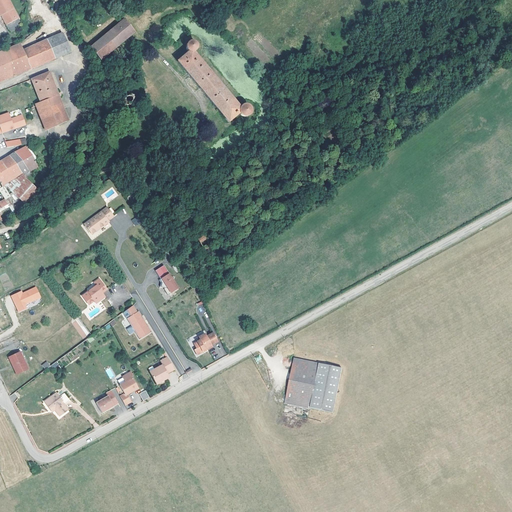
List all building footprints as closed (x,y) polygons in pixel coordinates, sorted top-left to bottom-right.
[(0,0),(0,17),(1,17),(5,24),(15,18),(13,14),(15,12),(8,0),(0,0)] [(133,31),(123,18),(89,46),(100,59),(133,31)] [(22,49),(19,42),(0,50),(0,80),(69,51),(61,32),(22,49)] [(187,50),(176,60),(227,120),(238,111),(240,114),(241,114),(243,115),(244,115),(246,114),(247,114),(248,113),(249,111),(250,110),(250,108),(249,107),(249,106),(248,105),(247,104),(245,103),(244,103),(242,103),(241,104),(240,104),(239,106),(192,51),(193,50),(194,49),(195,48),(196,47),(196,45),(196,44),(195,42),(195,41),(194,40),(191,39),(189,39),(188,39),(186,40),(185,41),(185,42),(184,44),(184,45),(184,47),(185,48),(186,49),(187,50)] [(34,103),(45,129),(67,119),(48,71),(31,78),(32,81),(40,101),(34,103)] [(132,96),(132,95),(131,94),(128,93),(127,93),(125,93),(124,94),(123,95),(122,96),(122,97),(121,98),(122,100),(122,101),(123,102),(124,103),(125,104),(127,104),(128,104),(129,103),(131,103),(132,102),(132,101),(133,99),(133,98),(132,96)] [(0,129),(0,130),(1,132),(7,129),(7,127),(12,126),(13,127),(24,123),(21,114),(10,118),(7,111),(0,114),(0,129)] [(48,139),(52,149),(75,140),(70,129),(48,139)] [(20,148),(14,151),(29,170),(37,165),(32,156),(25,145),(20,148)] [(29,170),(14,151),(11,153),(8,155),(22,174),(29,170)] [(0,159),(0,180),(3,185),(22,174),(8,155),(0,159)] [(22,174),(3,185),(27,207),(40,192),(38,190),(22,174)] [(146,180),(142,183),(147,190),(151,187),(146,180)] [(130,193),(126,196),(130,202),(134,199),(130,193)] [(145,213),(146,213),(147,213),(148,212),(148,211),(149,209),(149,208),(149,207),(148,206),(147,204),(146,203),(144,203),(143,203),(142,203),(141,204),(140,205),(139,206),(139,207),(139,209),(139,210),(140,211),(140,212),(141,212),(142,213),(143,213),(144,213),(145,213)] [(106,219),(105,218),(111,214),(105,205),(82,222),(90,232),(106,219)] [(156,226),(146,213),(145,213),(144,213),(143,213),(142,213),(141,212),(140,212),(139,213),(151,229),(156,226)] [(136,217),(131,220),(135,226),(140,223),(136,217)] [(204,235),(209,231),(201,220),(189,228),(206,252),(212,248),(204,235)] [(175,251),(169,255),(176,265),(179,269),(183,266),(185,265),(175,251)] [(164,266),(156,271),(160,278),(161,279),(160,281),(159,285),(164,286),(168,287),(170,291),(176,287),(172,281),(173,279),(173,276),(170,275),(164,266)] [(88,303),(93,299),(98,296),(97,294),(101,291),(106,288),(98,277),(93,281),(95,284),(81,295),(88,303)] [(11,295),(18,312),(29,308),(27,304),(41,298),(36,286),(22,292),(22,291),(11,295)] [(98,296),(93,299),(95,301),(104,295),(101,291),(97,294),(98,296)] [(122,311),(127,318),(137,311),(132,303),(122,311)] [(137,311),(127,318),(131,324),(134,330),(139,337),(151,330),(138,311),(137,311)] [(134,330),(131,324),(126,327),(129,333),(134,330)] [(211,343),(218,340),(214,331),(207,334),(206,332),(200,335),(201,337),(194,341),(197,346),(194,347),(197,352),(212,345),(211,343)] [(27,368),(21,355),(20,352),(19,351),(10,355),(15,366),(13,367),(16,373),(27,368)] [(173,367),(166,355),(159,359),(161,363),(148,370),(155,382),(160,379),(163,377),(163,378),(168,375),(166,371),(173,367)] [(345,367),(295,356),(284,404),(334,415),(345,367)] [(46,360),(41,364),(45,368),(50,365),(46,360)] [(124,392),(119,394),(125,403),(131,400),(126,393),(137,386),(131,376),(132,373),(130,370),(121,375),(124,380),(119,383),(124,392)] [(107,394),(95,401),(101,411),(118,402),(110,389),(105,391),(107,394)] [(146,390),(139,393),(143,401),(150,398),(146,390)] [(44,400),(50,408),(53,406),(54,408),(59,414),(67,408),(55,392),(44,400)]
